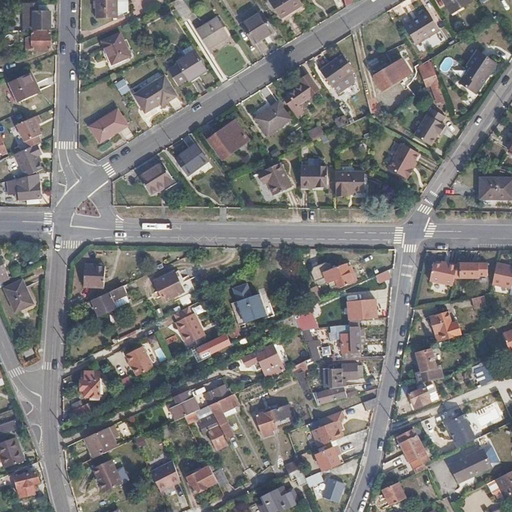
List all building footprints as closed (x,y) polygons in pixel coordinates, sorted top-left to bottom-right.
[(117,0),(95,0),(96,19),(117,18),(117,0)] [(301,3),(299,0),(268,0),(280,17),(301,3)] [(470,2),(468,0),(442,0),(451,14),(470,2)] [(24,4),(24,31),(50,30),(50,11),(38,12),(38,4),(24,4)] [(257,4),(240,14),(244,22),(261,12),(257,4)] [(427,12),(412,22),(414,24),(428,14),(427,12)] [(273,32),(261,13),(242,26),(254,44),(273,32)] [(414,24),(412,22),(404,27),(417,45),(439,31),(428,14),(414,24)] [(230,34),(219,16),(196,30),(208,49),(230,34)] [(50,49),(50,31),(32,32),(33,38),(27,38),(27,50),(50,49)] [(129,56),(119,33),(100,41),(112,64),(129,56)] [(168,71),(177,85),(188,78),(190,81),(206,70),(194,51),(177,62),(179,64),(168,71)] [(495,65),(476,53),(466,67),(468,68),(458,84),(475,94),(495,65)] [(354,73),(341,56),(319,73),(332,89),(354,73)] [(385,71),(381,65),(370,72),(381,90),(409,73),(401,61),(385,71)] [(442,101),(444,105),(446,104),(435,74),(433,74),(432,70),(426,72),(428,76),(426,77),(428,84),(432,83),(439,102),(442,101)] [(33,83),(28,74),(9,83),(18,102),(40,92),(35,81),(33,83)] [(177,95),(164,76),(135,94),(145,110),(160,101),(162,104),(177,95)] [(323,97),(307,76),(299,81),(302,85),(288,96),(300,113),(323,97)] [(116,84),(123,95),(132,90),(125,78),(116,84)] [(289,120),(276,103),(255,118),(268,135),(289,120)] [(128,124),(118,108),(90,124),(100,141),(128,124)] [(446,116),(432,108),(417,135),(433,144),(440,133),(441,134),(446,125),(442,123),(446,116)] [(250,140),(236,120),(209,140),(224,160),(250,140)] [(321,125),(308,131),(313,141),(325,135),(321,125)] [(0,161),(9,157),(0,135),(0,161)] [(16,154),(26,177),(43,169),(37,156),(42,154),(38,143),(16,154)] [(410,170),(415,162),(419,153),(402,143),(389,169),(406,179),(407,177),(409,177),(412,171),(410,170)] [(208,161),(196,144),(176,159),(189,176),(208,161)] [(176,184),(163,163),(139,178),(151,195),(165,186),(167,189),(176,184)] [(292,187),(282,163),(259,173),(263,183),(269,180),(274,195),(292,187)] [(302,168),(301,188),(327,189),(327,168),(302,168)] [(26,177),(18,179),(19,186),(40,182),(39,174),(26,177)] [(336,174),(336,197),(347,198),(347,193),(364,193),(364,174),(336,174)] [(511,197),(511,176),(481,176),(481,198),(511,197)] [(42,198),(40,182),(19,186),(21,200),(27,200),(40,198),(42,198)] [(0,283),(11,278),(0,257),(0,256),(0,283)] [(312,268),(316,278),(332,273),(328,262),(312,268)] [(489,276),(488,262),(461,262),(461,271),(460,281),(478,280),(478,276),(489,276)] [(349,273),(345,263),(331,268),(339,287),(355,281),(352,272),(349,273)] [(431,283),(453,286),(454,281),(457,265),(458,264),(449,263),(449,266),(442,266),(433,265),(431,283)] [(493,278),(492,279),(491,282),(510,288),(511,284),(511,266),(501,263),(497,264),(493,278)] [(105,286),(106,264),(87,264),(86,285),(105,286)] [(390,271),(377,275),(379,283),(392,279),(390,271)] [(175,272),(155,280),(164,300),(183,290),(175,272)] [(34,305),(23,281),(5,289),(15,312),(34,305)] [(249,282),(233,287),(246,321),(268,314),(260,293),(253,295),(249,282)] [(124,285),(92,300),(99,314),(130,300),(124,285)] [(315,304),(322,300),(316,285),(309,288),(315,304)] [(485,294),(472,296),(474,307),(487,305),(486,297),(485,294)] [(348,319),(357,319),(358,304),(349,303),(349,307),(339,306),(337,325),(349,324),(348,319)] [(440,332),(442,340),(459,335),(461,335),(458,328),(453,329),(451,322),(451,320),(448,311),(429,316),(434,334),(440,332)] [(187,343),(205,335),(194,313),(177,321),(187,343)] [(299,330),(292,314),(273,323),(280,338),(299,330)] [(361,356),(358,319),(357,319),(348,319),(349,324),(352,357),(361,356)] [(238,335),(232,322),(226,325),(231,337),(238,335)] [(352,357),(349,324),(337,325),(333,326),(334,329),(339,329),(342,357),(352,357)] [(314,328),(302,329),(306,342),(313,340),(310,331),(315,330),(314,328)] [(434,334),(436,341),(442,340),(440,332),(434,334)] [(511,333),(500,338),(507,356),(511,353),(511,333)] [(201,358),(230,344),(226,334),(196,348),(201,358)] [(272,342),(242,356),(247,367),(255,363),(258,369),(264,367),(268,377),(285,370),(272,342)] [(251,350),(247,344),(235,349),(239,356),(251,350)] [(308,346),(313,358),(319,357),(314,344),(308,346)] [(152,365),(141,345),(125,354),(136,374),(152,365)] [(34,354),(32,347),(24,351),(27,357),(34,354)] [(420,371),(423,382),(441,380),(436,366),(431,349),(416,353),(422,371),(420,371)] [(332,369),(333,389),(346,387),(345,379),(357,378),(357,376),(362,376),(362,366),(357,366),(357,363),(342,364),(342,369),(332,369)] [(436,366),(441,380),(444,380),(445,379),(441,365),(436,366)] [(99,400),(99,371),(82,372),(82,381),(81,381),(80,390),(84,390),(84,397),(89,397),(89,400),(99,400)] [(305,371),(297,374),(304,391),(311,388),(305,371)] [(208,392),(213,403),(229,396),(223,385),(208,392)] [(429,394),(424,386),(409,393),(416,408),(431,401),(427,395),(429,394)] [(185,416),(203,408),(193,387),(177,394),(180,401),(174,404),(181,418),(185,416)] [(345,397),(344,388),(330,390),(317,393),(319,402),(345,397)] [(239,404),(233,394),(229,396),(213,403),(212,404),(209,405),(213,413),(214,415),(239,404)] [(366,412),(374,407),(376,397),(362,403),(366,412)] [(76,416),(92,412),(89,400),(73,405),(76,416)] [(297,414),(293,404),(266,413),(265,412),(255,415),(264,437),(274,433),(273,430),(278,428),(276,421),(297,414)] [(213,413),(209,405),(203,408),(185,416),(189,424),(197,420),(203,433),(208,431),(216,449),(226,444),(212,414),(213,413)] [(343,420),(340,412),(318,421),(321,428),(313,432),(318,447),(343,437),(340,432),(336,422),(339,422),(343,420)] [(455,438),(459,448),(477,439),(465,414),(447,422),(451,432),(452,431),(456,438),(455,438)] [(0,435),(20,428),(17,420),(0,426),(0,435)] [(321,428),(318,421),(310,424),(313,432),(321,428)] [(92,435),(101,455),(124,444),(120,435),(125,432),(120,422),(114,424),(92,435)] [(174,436),(167,424),(159,428),(165,440),(174,436)] [(398,437),(406,453),(423,445),(415,429),(398,437)] [(139,448),(147,446),(143,436),(136,439),(139,448)] [(25,459),(16,437),(0,443),(0,451),(7,467),(25,459)] [(423,445),(406,453),(416,474),(429,468),(426,463),(431,461),(423,445)] [(324,470),(340,464),(333,446),(317,453),(324,470)] [(499,463),(491,446),(452,465),(459,482),(499,463)] [(211,468),(205,455),(199,458),(206,470),(211,468)] [(121,481),(110,458),(91,468),(102,490),(121,481)] [(173,461),(181,481),(185,479),(175,459),(173,461)] [(300,486),(308,483),(306,478),(298,460),(286,465),(289,473),(292,481),(297,479),(300,486)] [(150,472),(160,491),(181,481),(173,461),(150,472)] [(38,472),(36,465),(21,471),(16,473),(17,477),(38,472)] [(211,468),(206,470),(188,478),(196,493),(218,482),(214,473),(211,468)] [(218,482),(220,486),(227,482),(221,470),(214,473),(218,482)] [(511,471),(496,480),(488,484),(494,494),(497,495),(503,492),(506,497),(511,494),(511,471)] [(41,483),(38,472),(17,477),(22,499),(36,495),(34,485),(41,483)] [(309,487),(311,486),(323,481),(319,472),(306,478),(308,483),(309,487)] [(337,501),(343,484),(329,479),(323,496),(337,501)] [(398,482),(383,489),(390,505),(406,498),(398,482)] [(289,508),(300,503),(292,488),(286,492),(283,487),(263,497),(265,501),(260,505),(263,511),(275,511),(288,505),(289,508)]
